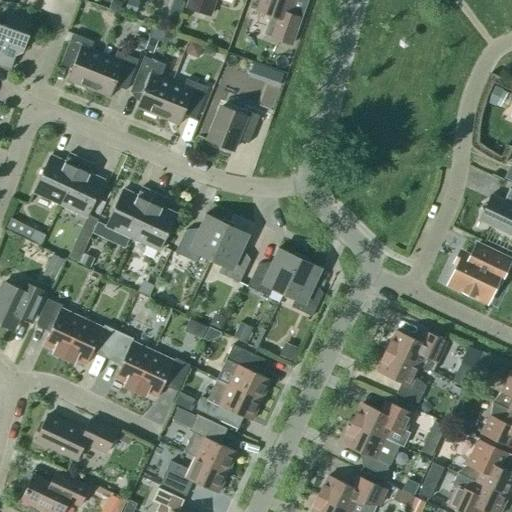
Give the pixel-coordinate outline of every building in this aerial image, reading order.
[(111,0),(108,10),(119,14),(123,3),(114,0),(111,0)] [(173,0),(166,19),(175,23),(183,0),(173,0)] [(189,0),(186,9),(209,17),(214,0),(189,0)] [(293,0),(260,0),(257,11),(270,16),(263,35),(291,45),(301,19),(289,14),(293,0)] [(30,23),(8,15),(3,26),(0,25),(0,66),(9,70),(14,56),(22,52),(28,35),(26,34),(30,23)] [(67,80),(88,89),(102,55),(91,50),(94,42),(72,34),(60,65),(72,69),(67,80)] [(144,50),(153,53),(158,41),(150,38),(149,37),(144,50)] [(134,48),(143,51),(147,41),(137,38),(134,48)] [(190,42),(186,54),(198,59),(202,47),(190,42)] [(102,55),(88,89),(110,97),(114,86),(126,91),(138,60),(117,52),(114,59),(102,55)] [(137,108),(158,117),(172,83),(160,78),(165,65),(144,57),(129,92),(141,97),(137,108)] [(284,70),(288,60),(282,57),(275,59),(273,66),(284,70)] [(172,83),(158,117),(179,125),(184,114),(195,119),(208,88),(186,80),(183,87),(172,83)] [(487,103),(495,107),(503,90),(494,86),(487,103)] [(245,117),(221,107),(208,141),(232,151),(237,140),(248,144),(259,117),(247,112),(245,117)] [(33,192),(60,205),(81,160),(68,154),(64,163),(50,156),(33,192)] [(81,160),(60,205),(87,217),(103,181),(89,174),(93,166),(81,160)] [(106,226),(132,239),(153,194),(141,188),(137,197),(123,190),(106,225),(98,221),(92,234),(101,238),(106,226)] [(511,190),(509,189),(504,201),(491,195),(479,221),(511,236),(511,190)] [(153,194),(132,239),(159,251),(176,215),(162,208),(166,200),(153,194)] [(199,255),(210,260),(227,225),(205,215),(204,216),(206,216),(197,235),(185,230),(175,253),(196,263),(199,255)] [(40,245),(44,235),(10,218),(6,228),(40,245)] [(227,225),(210,260),(221,265),(218,273),(239,283),(250,260),(238,255),(247,236),(249,237),(249,235),(227,225)] [(471,258),(463,254),(449,285),(487,303),(501,273),(503,274),(510,261),(477,245),(471,258)] [(80,252),(70,247),(65,256),(76,261),(80,252)] [(272,289),(283,294),(300,259),(278,249),(277,250),(278,250),(269,269),(258,264),(247,287),(268,297),(272,289)] [(95,258),(83,253),(78,265),(90,270),(95,258)] [(64,260),(52,254),(47,266),(51,268),(46,278),(54,282),(64,260)] [(300,259),(283,294),(294,299),(291,307),(312,317),(322,294),(311,289),(320,270),(321,270),(322,269),(300,259)] [(21,291),(4,283),(0,291),(0,324),(13,331),(22,310),(33,315),(44,292),(25,283),(21,291)] [(63,359),(82,319),(61,309),(62,306),(47,299),(36,324),(50,331),(43,345),(53,350),(52,353),(63,359)] [(226,320),(214,314),(209,326),(220,331),(226,320)] [(107,357),(118,332),(104,326),(102,329),(82,319),(63,359),(74,364),(76,360),(86,365),(93,350),(107,357)] [(253,328),(240,322),(233,337),(246,343),(253,328)] [(195,336),(201,339),(207,327),(200,324),(195,336)] [(209,327),(203,340),(208,342),(218,338),(221,333),(209,327)] [(390,341),(385,351),(419,367),(424,357),(437,363),(447,342),(425,332),(420,343),(396,331),(391,342),(390,341)] [(133,339),(118,332),(107,357),(121,364),(115,378),(124,383),(123,386),(134,392),(153,352),(132,342),(133,339)] [(297,348),(284,343),(279,356),(291,361),(297,348)] [(233,346),(217,380),(261,401),(270,380),(257,374),(264,361),(233,346)] [(419,367),(385,351),(381,361),(382,362),(377,372),(401,383),(396,394),(418,404),(426,386),(415,377),(419,367)] [(173,362),(153,352),(134,392),(145,397),(147,393),(157,398),(164,384),(178,390),(180,386),(186,389),(194,373),(187,371),(190,366),(175,359),(173,362)] [(481,352),(474,367),(485,372),(492,357),(481,352)] [(470,375),(460,370),(454,383),(465,388),(470,375)] [(493,401),(509,409),(511,410),(511,372),(510,372),(501,392),(493,401)] [(261,401),(217,380),(207,400),(201,397),(195,410),(238,429),(243,417),(251,421),(261,401)] [(356,414),(351,423),(386,439),(398,445),(404,448),(411,433),(406,431),(414,415),(385,401),(380,412),(362,404),(357,414),(356,414)] [(511,410),(509,409),(508,409),(493,402),(490,417),(489,416),(481,434),(503,444),(508,433),(511,434),(511,410)] [(85,433),(48,415),(36,441),(76,460),(84,443),(106,453),(116,432),(91,420),(85,433)] [(194,458),(227,473),(237,453),(218,444),(226,428),(196,415),(188,431),(192,433),(183,453),(194,458)] [(445,428),(433,422),(428,433),(441,439),(445,428)] [(348,434),(343,444),(367,455),(362,466),(384,477),(392,459),(398,445),(386,439),(351,423),(347,434),(348,434)] [(132,439),(122,433),(118,441),(129,446),(132,439)] [(458,473),(508,497),(511,487),(511,474),(493,465),(500,451),(478,441),(467,465),(458,473)] [(217,494),(227,473),(194,458),(189,470),(170,461),(159,484),(185,496),(192,482),(217,494)] [(448,507),(459,511),(487,511),(500,511),(508,497),(458,473),(452,485),(456,489),(448,507)] [(58,486),(33,474),(24,493),(25,493),(22,500),(47,511),(62,511),(68,501),(79,507),(89,487),(63,475),(58,486)] [(318,496),(351,511),(373,511),(377,506),(380,507),(387,490),(356,476),(351,487),(328,476),(323,487),(322,486),(318,496)] [(418,494),(429,499),(436,485),(436,484),(425,478),(418,494)] [(418,486),(410,482),(406,492),(413,496),(418,486)] [(116,497),(97,488),(95,493),(114,502),(108,511),(121,511),(126,502),(116,497)] [(178,511),(184,501),(158,489),(151,502),(159,505),(155,511),(178,511)] [(351,511),(318,496),(313,506),(314,507),(311,511),(351,511)]
